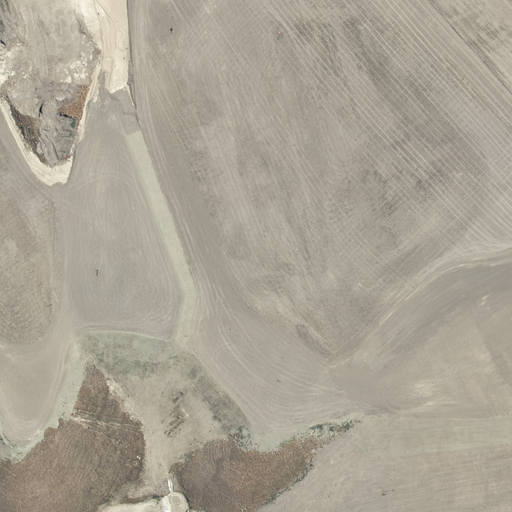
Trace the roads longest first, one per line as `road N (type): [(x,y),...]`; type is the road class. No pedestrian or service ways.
road 1 (unknown): [(511,162),(444,199),(391,204),(111,156),(41,159),(0,183)]
road 2 (unknown): [(162,79),(339,0)]
road 3 (unknown): [(206,172),(124,0)]
road 4 (unknown): [(511,110),(420,0)]
